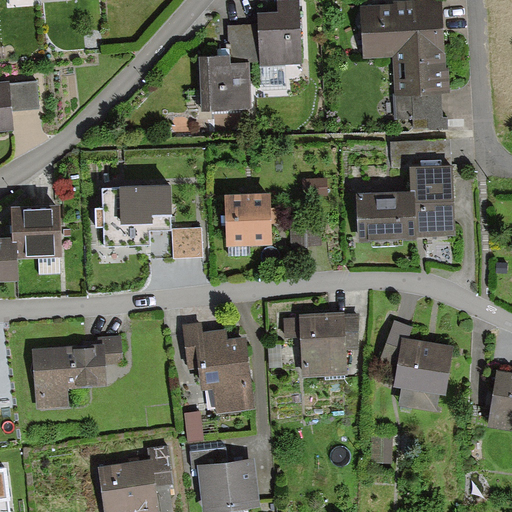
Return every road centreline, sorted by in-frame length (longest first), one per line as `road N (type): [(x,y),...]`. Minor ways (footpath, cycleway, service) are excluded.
road 1 (residential): [(0,308),(365,277),(438,281),(511,315)]
road 2 (residential): [(198,0),(63,140),(0,182)]
road 3 (residential): [(480,0),(488,129),(511,160)]
